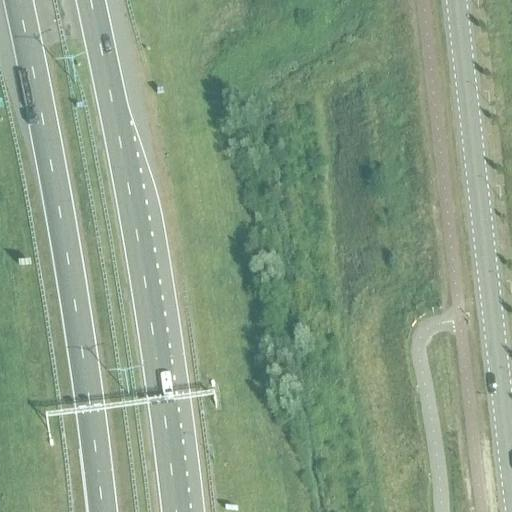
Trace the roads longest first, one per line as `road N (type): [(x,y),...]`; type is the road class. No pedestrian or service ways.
road 1 (trunk): [(174,511),(152,335),(88,0)]
road 2 (trunk): [(16,0),(74,305),(101,511)]
road 3 (unclassified): [(511,496),(454,0)]
